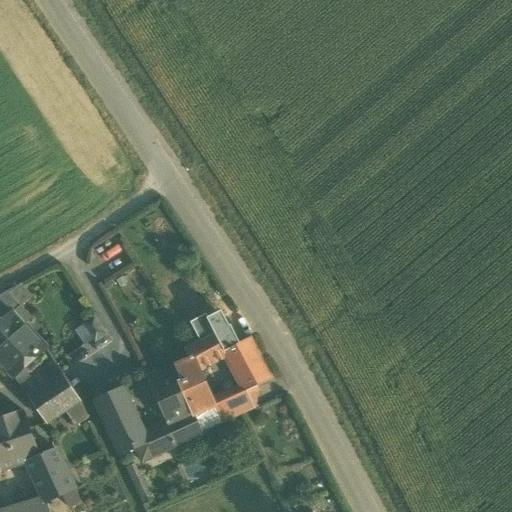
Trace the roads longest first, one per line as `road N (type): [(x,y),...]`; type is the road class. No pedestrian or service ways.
road 1 (unclassified): [(170,179),(330,436),(367,511)]
road 2 (unclassified): [(49,0),(170,179)]
road 3 (unclassified): [(170,179),(0,284)]
